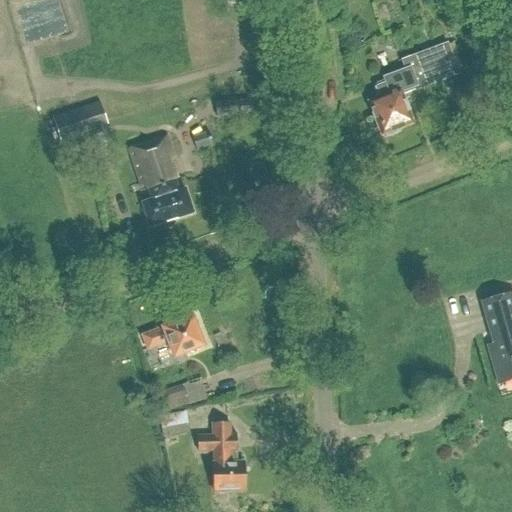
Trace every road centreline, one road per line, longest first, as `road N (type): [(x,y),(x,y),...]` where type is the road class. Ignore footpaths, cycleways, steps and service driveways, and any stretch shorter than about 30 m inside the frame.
road 1 (unclassified): [(0,314),(144,277),(316,211)]
road 2 (unclassified): [(327,511),(316,211)]
road 3 (unknown): [(325,457),(446,410),(464,377),(473,300)]
road 4 (unclassified): [(316,211),(318,92),(307,0)]
road 5 (unclassified): [(316,211),(511,137)]
